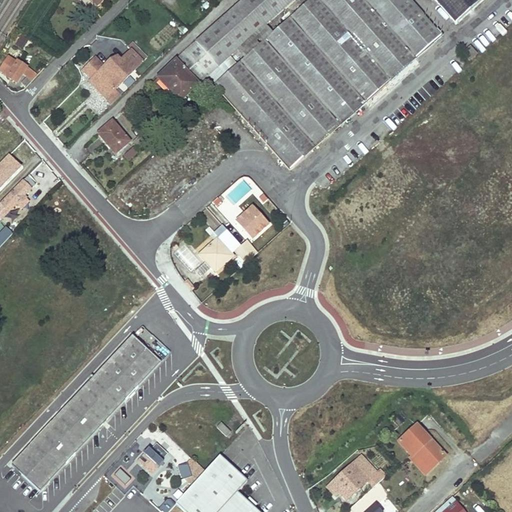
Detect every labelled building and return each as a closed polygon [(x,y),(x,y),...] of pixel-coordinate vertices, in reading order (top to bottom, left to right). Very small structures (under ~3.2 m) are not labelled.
[(242,0),(194,43),(217,69),(294,0),(242,0)] [(310,0),(224,76),(214,85),(289,170),(441,37),(408,0),(310,0)] [(434,0),(456,23),(481,0),(434,0)] [(179,103),(217,69),(194,43),(184,52),(177,60),(157,79),(164,86),(179,103)] [(110,61),(104,67),(100,71),(103,75),(101,77),(114,90),(115,90),(146,59),(135,47),(119,62),(115,59),(111,63),(110,61)] [(462,54),(469,61),(477,55),(470,47),(462,54)] [(104,67),(95,58),(82,70),(90,80),(89,81),(98,91),(101,89),(108,96),(114,90),(101,77),(103,75),(100,71),(104,67)] [(0,72),(7,77),(7,78),(15,84),(25,69),(16,63),(16,64),(8,59),(0,70),(0,72)] [(224,76),(217,69),(207,78),(214,85),(224,76)] [(24,88),(35,76),(31,72),(20,84),(24,88)] [(157,79),(151,85),(157,92),(164,86),(157,79)] [(112,123),(97,135),(114,155),(128,143),(112,123)] [(148,142),(143,136),(134,143),(140,150),(148,142)] [(123,157),(127,162),(137,154),(132,148),(123,157)] [(0,164),(0,189),(6,183),(5,181),(11,176),(12,177),(19,170),(13,164),(15,162),(9,156),(0,164)] [(0,205),(0,219),(1,220),(16,205),(17,206),(25,199),(23,197),(35,185),(27,178),(0,205)] [(329,216),(340,228),(374,197),(363,185),(329,216)] [(25,199),(17,206),(21,210),(28,202),(25,199)] [(217,199),(211,203),(216,209),(222,204),(217,199)] [(235,223),(251,240),(268,225),(253,208),(235,223)] [(199,214),(194,218),(198,223),(202,219),(199,214)] [(215,273),(232,257),(217,240),(200,255),(215,273)] [(234,253),(245,265),(256,254),(246,242),(234,253)] [(188,282),(185,284),(191,291),(193,289),(188,282)] [(12,465),(39,491),(160,363),(132,337),(112,358),(69,404),(42,433),(12,465)] [(225,437),(229,433),(220,424),(215,428),(225,437)] [(398,441),(411,456),(413,454),(428,471),(444,457),(416,426),(398,441)] [(171,457),(151,440),(142,451),(147,456),(143,460),(143,465),(147,469),(152,468),(156,464),(161,468),(171,457)] [(428,471),(413,454),(411,456),(408,458),(423,475),(428,471)] [(178,500),(175,504),(184,511),(256,511),(236,494),(246,482),(218,457),(204,472),(192,485),(178,500)] [(188,477),(191,484),(192,485),(204,472),(190,458),(186,463),(175,466),(180,481),(184,479),(188,477)] [(367,482),(372,489),(385,478),(379,471),(375,474),(364,462),(356,469),(352,465),(333,482),(341,491),(338,494),(345,501),(367,482)] [(119,471),(114,477),(126,486),(131,480),(119,471)] [(338,494),(341,491),(333,482),(330,484),(338,494)] [(167,511),(175,504),(178,500),(171,494),(159,508),(163,511),(167,511)] [(435,511),(445,511),(453,505),(448,500),(435,511)]
